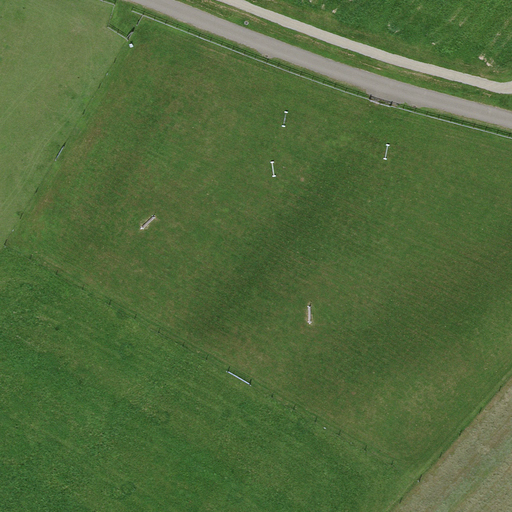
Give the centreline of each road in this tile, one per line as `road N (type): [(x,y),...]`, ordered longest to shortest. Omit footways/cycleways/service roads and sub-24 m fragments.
road 1 (residential): [(148,0),(511,123)]
road 2 (unknown): [(231,0),(383,56),(495,87),(511,82)]
